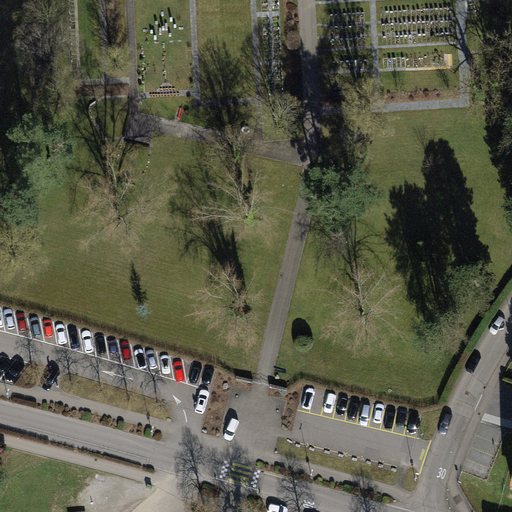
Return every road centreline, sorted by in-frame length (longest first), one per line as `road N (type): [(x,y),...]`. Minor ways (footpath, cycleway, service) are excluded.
road 1 (residential): [(0,416),(359,511)]
road 2 (residential): [(511,323),(476,384),(428,511)]
